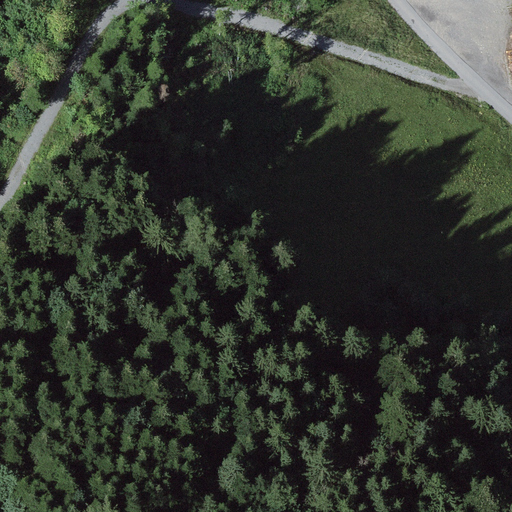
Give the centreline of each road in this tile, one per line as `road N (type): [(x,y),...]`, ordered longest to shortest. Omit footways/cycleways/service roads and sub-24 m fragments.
road 1 (track): [(482,95),(178,0)]
road 2 (track): [(162,0),(123,11),(87,46),(0,215)]
road 3 (unclassified): [(511,119),(397,0)]
